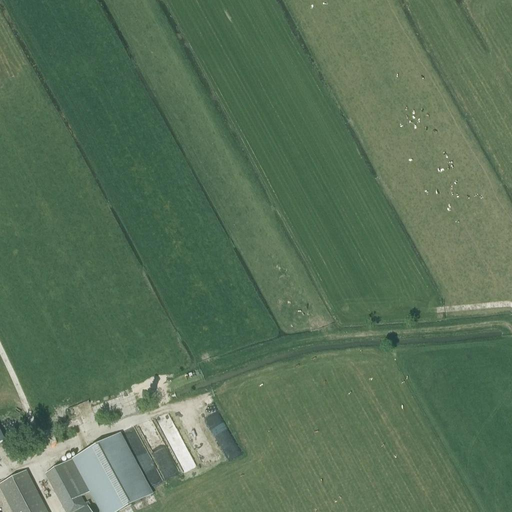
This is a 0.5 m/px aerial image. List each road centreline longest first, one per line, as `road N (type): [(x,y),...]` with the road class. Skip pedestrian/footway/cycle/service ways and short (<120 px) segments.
road 1 (track): [(511,322),(293,345),(0,455)]
road 2 (track): [(0,350),(45,455),(35,466)]
